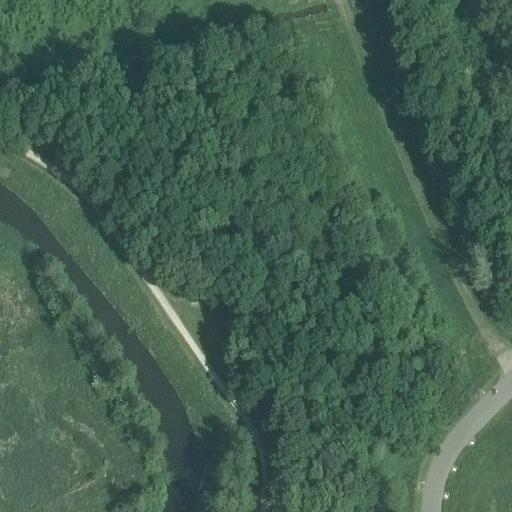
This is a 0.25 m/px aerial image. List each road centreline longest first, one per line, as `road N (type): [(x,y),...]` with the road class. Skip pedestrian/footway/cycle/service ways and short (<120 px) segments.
road 1 (track): [(340,0),(447,259),(511,372)]
road 2 (unclassified): [(429,511),(442,457),(511,380)]
